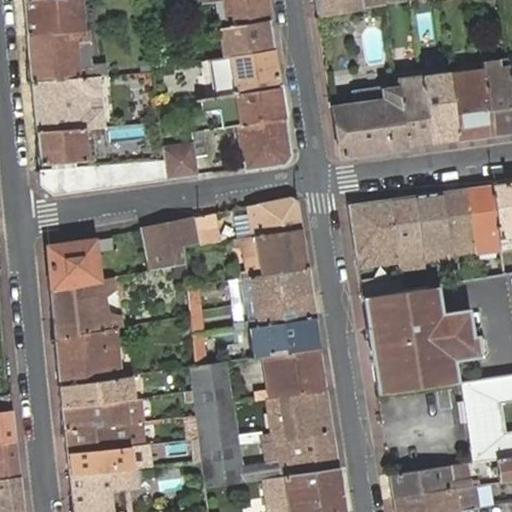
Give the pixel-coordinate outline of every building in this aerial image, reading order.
[(75,0),(24,4),(27,40),(85,34),(104,32),(103,21),(82,22),(80,0),(75,0)] [(217,34),(221,62),(272,53),(263,0),(200,0),(201,7),(224,3),(227,31),(217,34)] [(358,0),(314,0),(318,23),(387,13),(387,5),(360,10),(358,0)] [(385,0),(387,5),(387,13),(411,10),(410,0),(385,0)] [(410,0),(411,10),(435,6),(434,0),(410,0)] [(27,40),(32,87),(97,81),(108,80),(107,68),(91,69),(89,40),(85,39),(85,34),(27,40)] [(221,62),(206,64),(211,100),(278,90),(272,53),(221,62)] [(483,77),(491,136),(511,133),(511,101),(507,69),(507,66),(482,70),(483,77)] [(444,74),(420,78),(428,145),(453,142),(445,82),(444,74)] [(445,82),(453,142),(491,136),(483,77),(445,82)] [(428,145),(420,78),(396,81),(398,94),(405,148),(428,145)] [(36,132),(92,127),(101,126),(97,81),(32,87),(36,132)] [(211,100),(204,101),(206,112),(221,111),(225,131),(239,128),(282,122),(278,90),(211,100)] [(355,112),(332,115),(339,157),(405,148),(398,94),(353,99),(355,112)] [(239,128),(245,169),(283,164),(288,157),(282,122),(239,128)] [(36,132),(39,165),(95,160),(92,127),(36,132)] [(192,135),(194,145),(196,157),(207,156),(204,134),(192,135)] [(163,160),(165,180),(199,176),(196,157),(194,145),(162,151),(163,160)] [(163,160),(39,172),(41,186),(54,196),(165,180),(163,160)] [(511,237),(511,183),(492,186),(500,239),(511,237)] [(463,190),(472,254),(501,249),(500,239),(492,186),(463,190)] [(439,193),(448,257),(472,254),(463,190),(439,193)] [(414,197),(422,260),(448,257),(439,193),(414,197)] [(389,200),(397,264),(422,260),(414,197),(389,200)] [(254,237),(300,229),(296,204),(288,198),(249,206),(254,237)] [(347,206),(357,270),(397,264),(389,200),(347,206)] [(195,218),(200,245),(216,243),(212,215),(195,218)] [(149,272),(181,265),(179,249),(200,245),(195,218),(140,230),(149,272)] [(242,279),(306,268),(300,229),(254,237),(244,238),(234,240),(235,247),(240,246),(244,271),(239,272),(240,279),(242,279)] [(46,247),(50,290),(97,283),(94,251),(111,248),(109,237),(101,239),(46,247)] [(501,249),(501,253),(511,251),(511,237),(500,239),(501,249)] [(242,304),(310,294),(306,268),(242,279),(238,279),(242,304)] [(54,339),(113,331),(112,321),(106,321),(103,294),(112,292),(111,280),(97,283),(50,290),(54,339)] [(400,291),(361,297),(363,308),(364,317),(405,310),(437,304),(436,298),(434,285),(426,287),(400,291)] [(187,312),(201,310),(198,286),(184,288),(187,312)] [(314,319),(310,294),(242,304),(244,323),(234,325),(235,331),(251,328),(314,319)] [(408,322),(366,329),(377,398),(450,386),(445,353),(472,349),(469,329),(466,310),(439,314),(437,304),(405,310),(408,322)] [(203,335),(201,310),(187,312),(188,320),(190,337),(203,335)] [(405,310),(364,317),(366,329),(408,322),(405,310)] [(319,350),(314,319),(251,328),(252,337),(246,338),(249,361),(262,359),(319,350)] [(480,327),(469,329),(472,349),(445,353),(450,386),(455,385),(453,367),(459,361),(484,357),(480,327)] [(120,379),(115,330),(113,331),(54,339),(58,386),(120,379)] [(207,368),(203,335),(190,337),(194,370),(207,368)] [(325,391),(319,350),(262,359),(267,391),(253,392),(255,402),(325,391)] [(228,364),(207,368),(194,370),(190,370),(192,394),(195,417),(198,440),(201,463),(203,485),(204,489),(214,488),(264,480),(286,476),(337,469),(335,454),(262,464),(240,467),(238,449),(233,406),(228,364)] [(469,449),(468,449),(470,464),(494,460),(511,457),(511,376),(459,385),(469,449)] [(130,378),(120,379),(123,402),(132,402),(130,378)] [(123,402),(120,379),(58,386),(61,410),(123,402)] [(332,434),(325,391),(255,402),(256,411),(269,410),(273,436),(261,438),(261,445),(332,434)] [(61,410),(64,432),(126,425),(123,402),(61,410)] [(126,425),(132,424),(135,425),(132,402),(123,402),(126,425)] [(0,444),(15,443),(11,413),(0,414),(0,444)] [(64,432),(67,455),(135,447),(132,424),(126,425),(64,432)] [(262,464),(335,454),(332,434),(261,445),(260,445),(262,464)] [(0,479),(19,477),(15,443),(0,444),(0,479)] [(67,455),(69,477),(134,470),(137,469),(135,447),(67,455)] [(511,457),(494,460),(498,483),(511,480),(511,457)] [(468,479),(466,464),(389,476),(392,499),(485,485),(484,477),(468,479)] [(268,511),(343,511),(337,469),(286,476),(264,480),(268,511)] [(69,477),(71,495),(125,489),(136,487),(134,470),(69,477)] [(22,511),(19,477),(0,479),(0,511),(22,511)] [(485,485),(392,499),(394,511),(467,511),(473,511),(470,494),(486,492),(485,485)] [(71,495),(73,511),(127,511),(125,489),(71,495)]
